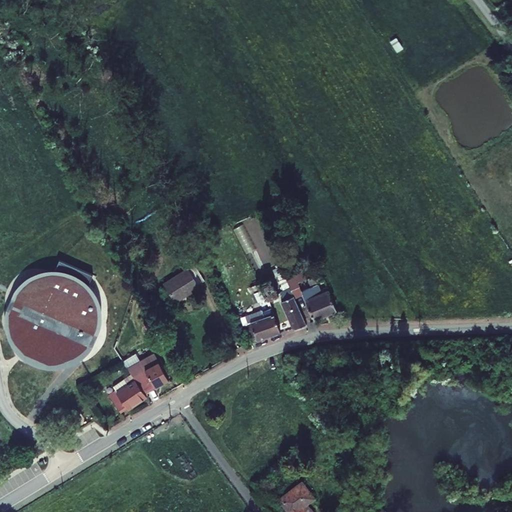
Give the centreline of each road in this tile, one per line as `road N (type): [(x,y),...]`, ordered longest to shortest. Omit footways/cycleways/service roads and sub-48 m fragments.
road 1 (unclassified): [(511,328),(310,339),(257,356),(178,399)]
road 2 (unclassified): [(178,399),(0,508)]
road 3 (unclassified): [(178,399),(259,511)]
